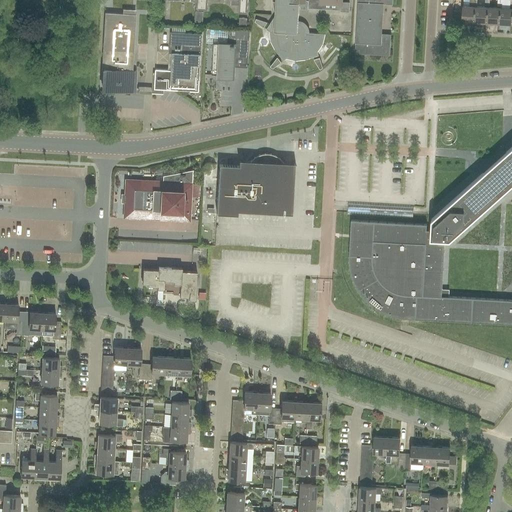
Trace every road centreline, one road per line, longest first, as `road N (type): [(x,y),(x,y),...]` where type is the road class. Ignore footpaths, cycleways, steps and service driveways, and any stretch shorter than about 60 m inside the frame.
road 1 (tertiary): [(105,147),(156,146),(405,91)]
road 2 (residential): [(495,503),(500,446),(363,397)]
road 3 (residential): [(232,351),(222,380),(213,492)]
road 4 (residential): [(232,351),(99,307)]
road 5 (residential): [(363,397),(232,351)]
road 6 (residential): [(100,278),(105,147)]
